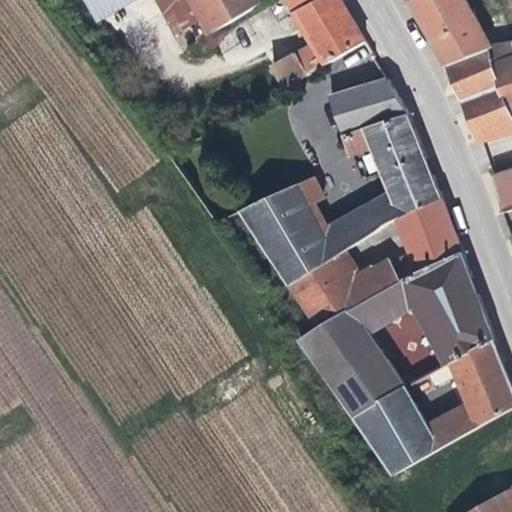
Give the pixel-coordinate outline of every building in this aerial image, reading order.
[(86,0),(99,21),(133,0),(86,0)] [(156,0),(176,38),(205,22),(193,0),(156,0)] [(193,0),(205,22),(212,34),(263,2),(261,0),(193,0)] [(275,66),(286,88),(367,43),(343,0),(321,0),(297,11),(315,45),(275,66)] [(291,0),(296,12),(297,11),(321,0),(291,0)] [(412,0),(448,65),(447,65),(482,143),(511,133),(511,102),(511,103),(511,102),(511,44),(493,48),(466,0),(412,0)] [(245,210),(291,285),(336,257),(349,249),(389,222),(400,217),(444,198),(418,132),(410,114),(390,82),(334,98),(350,155),(374,147),(393,194),(332,227),(322,233),(310,208),(299,186),(283,152),(260,164),(274,196),(245,210)] [(334,169),(299,186),(310,208),(320,203),(344,192),(334,169)] [(511,174),(496,181),(505,213),(511,210),(511,174)] [(465,254),(444,198),(400,217),(416,262),(397,271),(392,261),(377,268),(372,268),(363,274),(350,281),(364,305),(405,281),(465,254)] [(322,233),(332,227),(320,203),(310,208),(322,233)] [(349,249),(336,257),(350,281),(363,274),(349,249)] [(319,330),(299,342),(354,419),(406,390),(369,335),(422,306),(455,362),(497,339),(465,254),(405,281),(364,305),(319,330)] [(336,257),(291,285),(319,330),(364,305),(350,281),(336,257)] [(406,390),(354,419),(395,475),(511,410),(511,378),(497,339),(455,362),(430,376),(435,386),(460,375),(471,404),(429,428),(406,390)] [(511,511),(511,490),(473,511),(511,511)]
